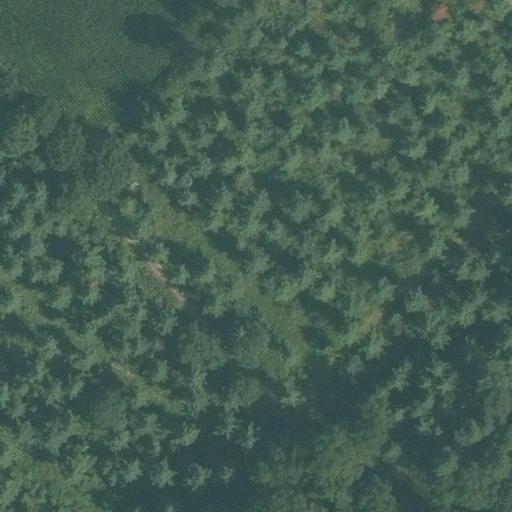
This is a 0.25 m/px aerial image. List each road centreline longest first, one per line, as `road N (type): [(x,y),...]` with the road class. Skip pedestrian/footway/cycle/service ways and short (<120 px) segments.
road 1 (track): [(0,112),(295,451)]
road 2 (track): [(295,451),(304,463),(478,511)]
